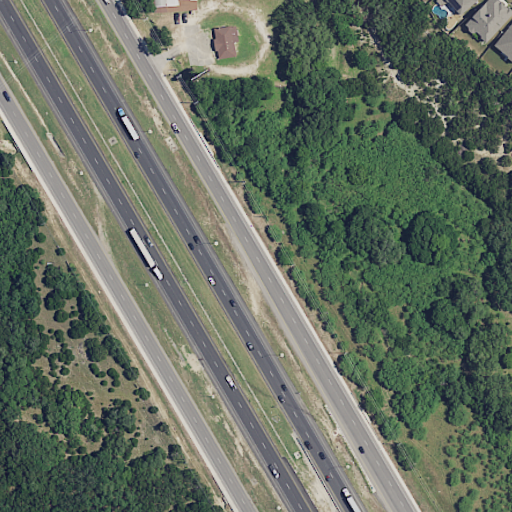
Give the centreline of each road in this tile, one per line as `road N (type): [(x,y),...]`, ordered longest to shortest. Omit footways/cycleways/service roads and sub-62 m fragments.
road 1 (motorway): [(355,511),(50,0)]
road 2 (secondary): [(407,511),(107,0)]
road 3 (motorway): [(0,5),(306,511)]
road 4 (secondary): [(0,91),(249,511)]
